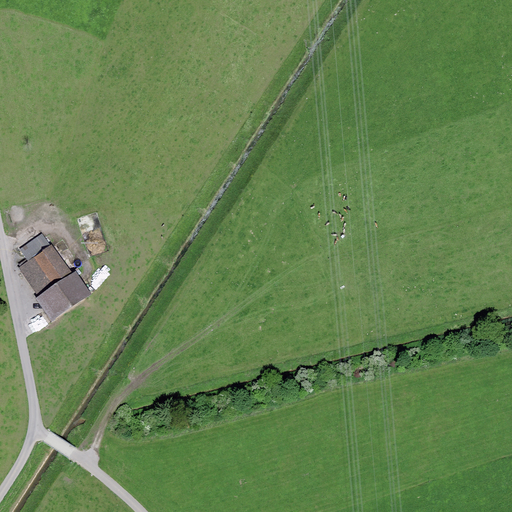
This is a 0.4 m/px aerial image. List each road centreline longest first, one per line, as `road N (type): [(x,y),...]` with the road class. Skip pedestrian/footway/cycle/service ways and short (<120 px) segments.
road 1 (track): [(0,491),(38,430),(0,229)]
road 2 (residential): [(38,430),(138,511)]
